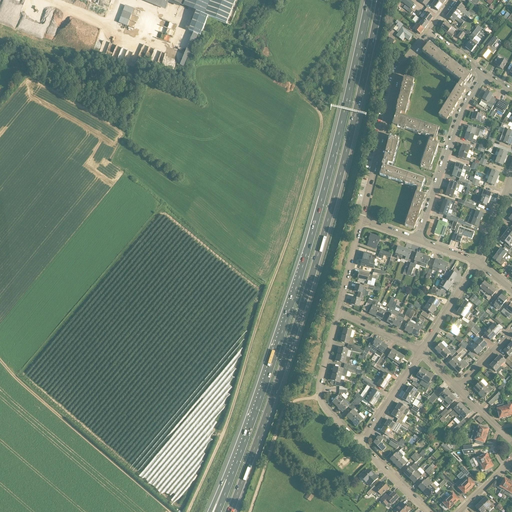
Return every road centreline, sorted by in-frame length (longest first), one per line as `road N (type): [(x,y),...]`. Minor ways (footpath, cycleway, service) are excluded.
road 1 (motorway): [(230,511),(321,243),(380,0)]
road 2 (motorway): [(368,0),(306,253),(229,481)]
road 3 (track): [(186,511),(231,413),(318,141),(323,119),(297,91)]
road 4 (track): [(172,511),(0,359)]
road 5 (residential): [(362,220),(395,82),(427,32)]
road 6 (residential): [(417,240),(484,72)]
road 7 (residential): [(360,443),(318,397),(337,309)]
road 8 (track): [(249,511),(283,411),(297,398),(318,397)]
